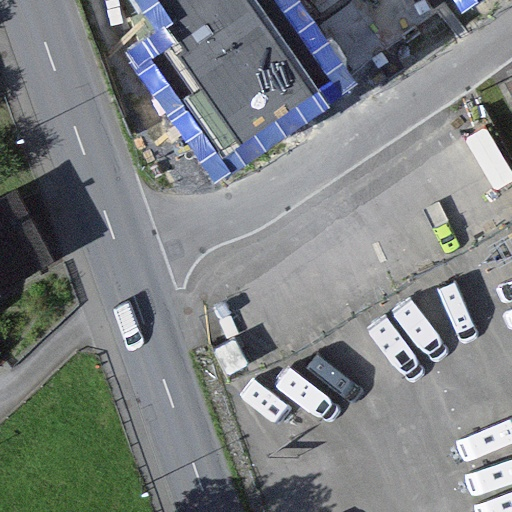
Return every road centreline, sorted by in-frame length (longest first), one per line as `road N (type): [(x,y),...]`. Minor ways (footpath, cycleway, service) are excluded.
road 1 (primary): [(28,0),(127,284)]
road 2 (primary): [(127,284),(207,511)]
road 3 (unclassified): [(0,417),(100,324),(127,284)]
